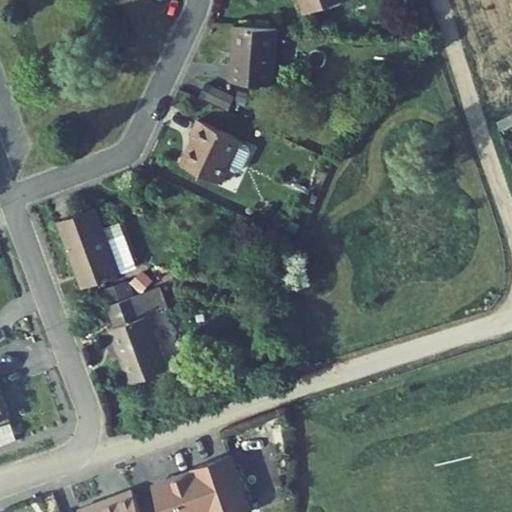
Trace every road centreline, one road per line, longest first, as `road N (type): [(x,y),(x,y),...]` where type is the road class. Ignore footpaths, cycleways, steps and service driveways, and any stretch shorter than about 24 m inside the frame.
road 1 (residential): [(102,456),(511,318)]
road 2 (residential): [(197,0),(127,152),(9,197)]
road 3 (residential): [(9,197),(102,456)]
road 4 (track): [(511,223),(435,0)]
